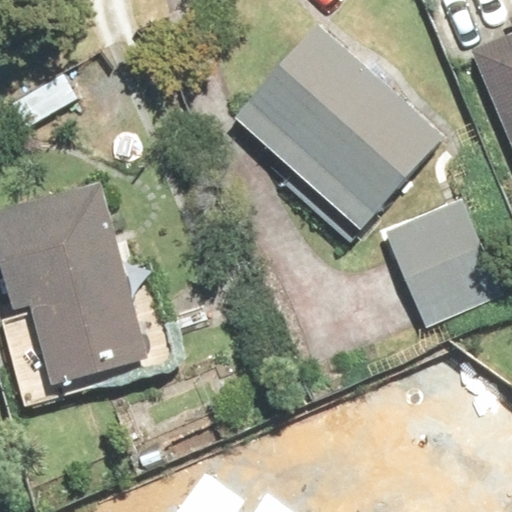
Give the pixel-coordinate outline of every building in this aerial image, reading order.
[(317,21),(229,120),(354,232),(442,131),(317,21)] [(511,31),(469,49),(511,152),(511,31)] [(100,178),(0,204),(0,274),(9,309),(26,305),(49,390),(150,364),(100,178)] [(461,200),(386,228),(423,328),(499,298),(461,200)] [(176,464),(138,511),(207,511),(219,497),(176,464)]
